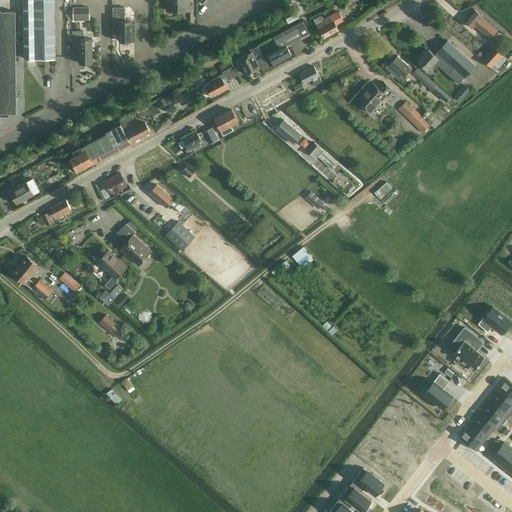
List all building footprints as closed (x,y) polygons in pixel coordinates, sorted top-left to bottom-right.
[(23,0),(25,32),(25,59),(55,58),(54,0),(23,0)] [(166,0),(167,11),(190,10),(189,0),(166,0)] [(289,9),(294,6),(292,1),(286,4),(289,9)] [(125,7),(113,7),(113,11),(113,16),(113,32),(113,34),(119,34),(120,41),(123,41),(127,45),(131,41),(132,41),(132,32),(132,21),(125,21),(125,20),(125,11),(125,7)] [(89,18),(89,8),(73,8),(73,20),(79,20),(79,18),(89,18)] [(475,25),(484,32),(490,37),(497,28),(482,16),(474,9),(465,21),(473,27),(475,25)] [(16,11),(0,11),(0,102),(16,102),(16,32),(16,11)] [(315,20),(322,32),(325,38),(338,31),(336,26),(344,21),(338,12),(323,20),(321,16),(315,20)] [(297,13),(286,19),(288,23),(299,18),(297,13)] [(280,49),(269,55),(274,65),(291,55),(286,46),(302,38),(309,34),(303,22),(303,21),(278,34),(273,36),(274,38),(275,40),(280,49)] [(73,56),(80,56),(80,63),(83,63),(87,67),(91,63),(92,63),(92,39),(84,39),(84,31),(73,31),(73,56)] [(418,61),(428,70),(432,65),(436,68),(439,66),(458,83),(464,77),(465,78),(475,66),(448,40),(437,52),(435,55),(428,49),(418,61)] [(485,56),(482,59),(491,67),(492,68),(502,55),(503,55),(493,46),(485,56)] [(252,51),(238,58),(243,66),(247,74),(261,67),(258,62),(252,51)] [(385,67),(400,80),(403,76),(404,77),(410,70),(411,71),(413,69),(398,55),(391,63),(389,62),(385,67)] [(502,55),(492,68),(496,71),(507,59),(502,55)] [(263,59),(258,62),(261,67),(263,71),(269,67),(264,58),(263,59)] [(234,66),(231,60),(219,66),(223,73),(211,80),(212,83),(206,86),(211,97),(228,88),(222,78),(225,77),(227,81),(238,75),(233,66),(234,66)] [(320,75),(314,65),(299,73),(304,83),(312,79),(314,85),(322,80),(320,75)] [(437,84),(417,67),(413,73),(432,90),(437,84)] [(372,83),(357,100),(370,112),(385,95),(388,98),(394,91),(383,81),(377,87),(372,83)] [(302,82),(293,86),(297,93),(305,89),(302,82)] [(471,89),(465,85),(455,96),(460,101),(471,89)] [(173,102),(165,107),(168,113),(169,112),(177,107),(173,102)] [(431,124),(415,109),(407,117),(424,133),(431,124)] [(221,129),(237,121),(232,110),(215,119),(221,129)] [(131,114),(119,121),(122,125),(125,124),(129,121),(134,119),(131,114)] [(300,138),(302,136),(284,120),(276,129),(293,143),(298,136),(300,138)] [(134,126),(135,127),(127,131),(133,142),(151,132),(145,122),(139,125),(138,123),(134,126)] [(75,156),(71,158),(70,158),(77,172),(93,163),(94,164),(131,144),(120,124),(106,132),(107,134),(84,146),(73,152),(75,156)] [(211,142),(212,144),(219,140),(218,138),(212,127),(203,132),(209,143),(211,142)] [(197,132),(183,140),(187,146),(189,149),(193,147),(194,150),(201,147),(199,144),(203,142),(206,140),(201,132),(198,133),(197,132)] [(389,138),(386,143),(394,146),(396,141),(389,138)] [(313,157),(314,156),(317,158),(318,156),(331,169),(336,164),(323,151),(324,150),(321,148),(314,142),(306,151),(313,157)] [(187,165),(182,170),(189,177),(195,171),(187,165)] [(121,173),(106,181),(112,193),(120,188),(127,185),(121,173)] [(17,204),(34,195),(27,181),(10,190),(17,204)] [(387,193),(392,187),(387,182),(381,187),(375,193),(380,199),(387,193)] [(157,184),(150,192),(167,207),(170,204),(180,212),(182,211),(185,207),(175,198),(174,200),(157,184)] [(311,191),(305,198),(318,209),(324,202),(311,191)] [(83,198),(77,201),(79,207),(85,204),(83,198)] [(71,209),(66,199),(50,207),(56,217),(64,213),(66,215),(72,212),(71,209)] [(42,215),(43,216),(47,224),(53,221),(49,212),(42,215)] [(117,233),(126,241),(119,248),(138,266),(153,251),(134,234),(136,232),(126,223),(117,233)] [(312,257),(303,246),(292,256),(297,262),(298,262),(301,266),(312,257)] [(96,262),(112,277),(105,285),(110,289),(119,280),(117,278),(128,266),(109,249),(96,262)] [(26,256),(12,273),(25,283),(26,284),(32,289),(45,300),(52,292),(53,290),(40,279),(36,284),(30,279),(29,278),(39,266),(26,256)] [(59,279),(75,291),(81,284),(65,271),(59,279)] [(106,291),(102,296),(110,303),(115,298),(124,289),(119,284),(109,293),(106,291)] [(131,285),(126,291),(130,294),(135,288),(131,285)] [(119,297),(115,301),(121,306),(125,302),(119,297)] [(187,301),(184,308),(191,311),(193,304),(187,301)] [(483,318),(478,324),(488,331),(492,326),(502,334),(511,321),(493,306),(483,318)] [(99,322),(116,335),(122,327),(106,314),(99,322)] [(465,327),(453,341),(460,346),(453,354),(457,358),(454,361),(461,367),(464,363),(474,371),(484,357),(477,351),(478,350),(475,348),(481,341),(473,334),(465,327)] [(448,368),(445,373),(451,378),(454,373),(448,368)] [(424,393),(423,394),(443,410),(447,405),(454,396),(444,388),(449,381),(450,381),(450,380),(447,378),(440,373),(424,393)] [(511,382),(507,378),(497,390),(511,401),(511,382)] [(511,401),(497,390),(488,402),(508,417),(511,411),(511,401)] [(488,402),(479,413),(498,429),(508,417),(488,402)] [(479,413),(470,425),(486,437),(494,426),(498,429),(479,413)] [(470,425),(460,437),(476,450),(486,437),(470,425)] [(511,447),(504,441),(492,457),(503,466),(511,454),(511,447)] [(511,454),(503,466),(511,473),(511,454)] [(364,467),(350,484),(354,487),(355,486),(360,491),(364,486),(375,494),(384,483),(379,479),(380,478),(373,473),(372,474),(364,467)] [(350,484),(338,501),(341,504),(342,503),(348,507),(351,502),(362,511),(371,499),(360,491),(355,486),(354,487),(350,484)] [(338,501),(328,511),(353,511),(348,507),(342,503),(341,504),(338,501)]
